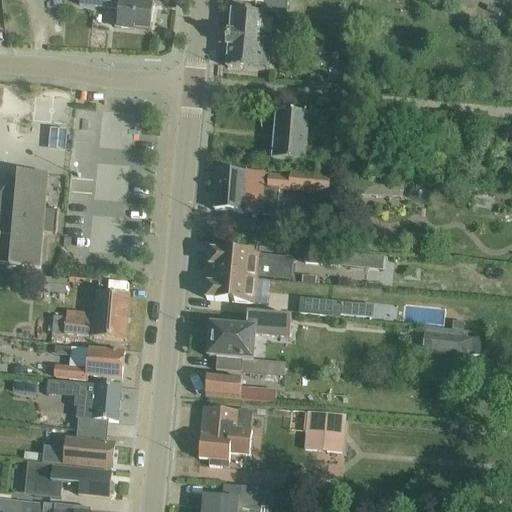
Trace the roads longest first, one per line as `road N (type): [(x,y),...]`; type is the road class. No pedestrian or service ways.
road 1 (tertiary): [(150,511),(192,86)]
road 2 (residential): [(0,65),(192,86)]
road 3 (unknown): [(98,79),(96,240)]
